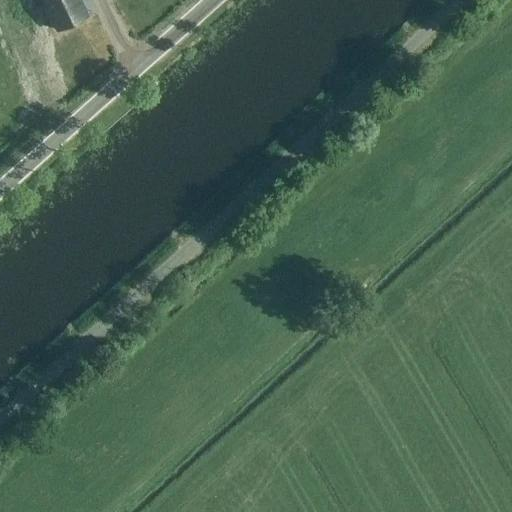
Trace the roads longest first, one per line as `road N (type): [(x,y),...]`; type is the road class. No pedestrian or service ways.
road 1 (track): [(0,418),(459,0)]
road 2 (unclassified): [(0,190),(215,0)]
